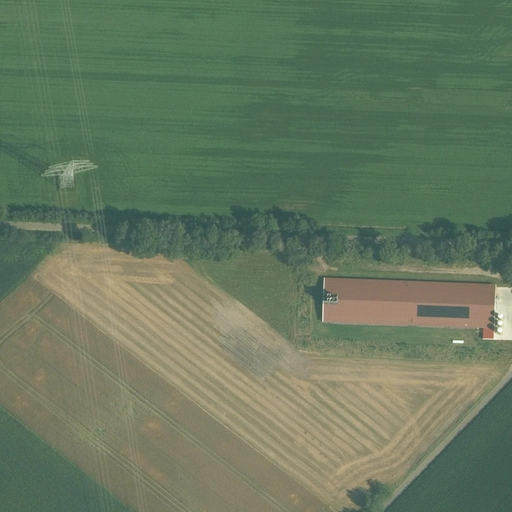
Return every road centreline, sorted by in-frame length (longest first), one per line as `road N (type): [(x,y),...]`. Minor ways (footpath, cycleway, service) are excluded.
road 1 (unclassified): [(511,245),(0,225)]
road 2 (unclassified): [(380,511),(511,376)]
